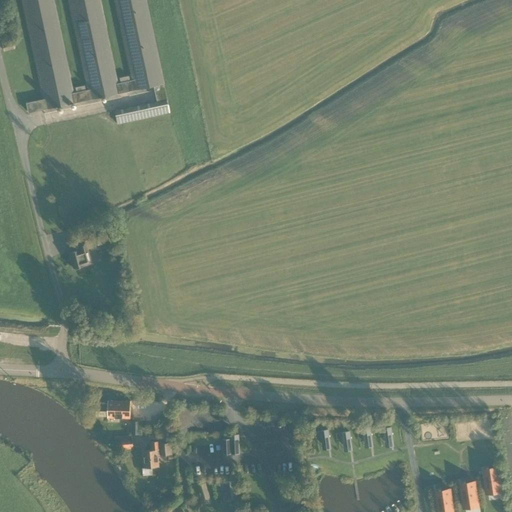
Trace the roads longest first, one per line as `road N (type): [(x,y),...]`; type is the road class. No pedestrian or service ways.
road 1 (tertiary): [(511,400),(343,401),(163,385)]
road 2 (tertiary): [(0,368),(163,385)]
